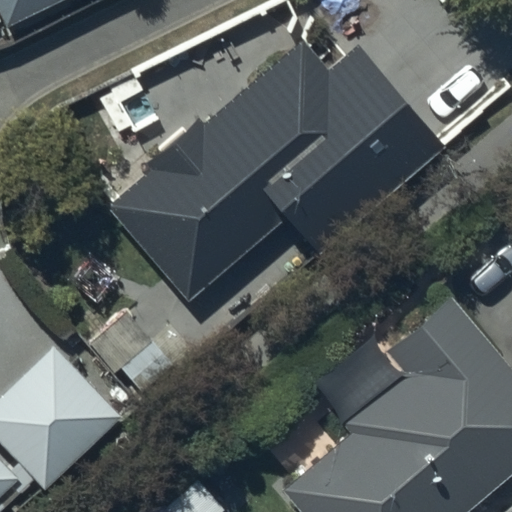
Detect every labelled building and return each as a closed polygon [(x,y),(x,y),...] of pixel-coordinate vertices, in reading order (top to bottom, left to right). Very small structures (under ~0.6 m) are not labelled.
[(0,0),(0,3),(7,18),(46,0),(0,0)] [(323,69),(303,44),(205,122),(199,115),(141,162),(150,173),(114,201),(190,296),(292,215),(321,251),(448,149),(360,40),(323,69)] [(307,511),(457,511),(511,467),(511,365),(456,296),(392,349),(410,371),(347,422),(356,433),(288,488),(307,511)] [(129,307),(88,342),(135,396),(175,360),(129,307)] [(56,344),(0,399),(0,511),(40,474),(48,483),(122,412),(56,344)] [(203,473),(168,507),(172,511),(225,511),(233,505),(203,473)]
